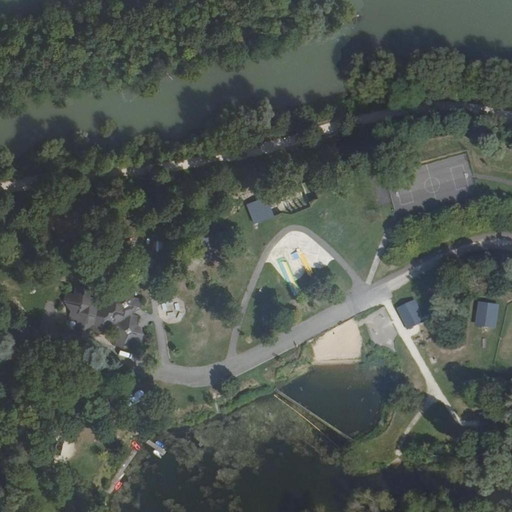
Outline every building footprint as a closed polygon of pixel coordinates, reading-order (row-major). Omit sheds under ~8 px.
[(304,181),(298,162),(275,168),(280,187),(304,181)] [(246,203),(254,223),(274,216),(266,196),(246,203)] [(44,251),(43,247),(36,249),(39,264),(61,259),(58,244),(51,246),(52,250),(44,251)] [(120,245),(108,251),(114,264),(125,257),(120,245)] [(140,338),(143,325),(139,317),(129,316),(135,311),(128,301),(130,290),(120,287),(118,295),(110,293),(108,300),(98,307),(99,299),(91,298),(92,292),(84,291),(64,304),(69,311),(68,320),(76,321),(75,329),(84,332),(93,326),(91,333),(101,335),(110,328),(116,339),(114,346),(124,348),(140,338)] [(160,300),(160,308),(162,308),(162,314),(182,315),(183,301),(160,300)] [(426,322),(416,300),(398,308),(408,330),(426,322)] [(496,329),(500,305),(480,302),(476,326),(496,329)] [(506,430),(503,410),(480,414),(483,434),(506,430)]
